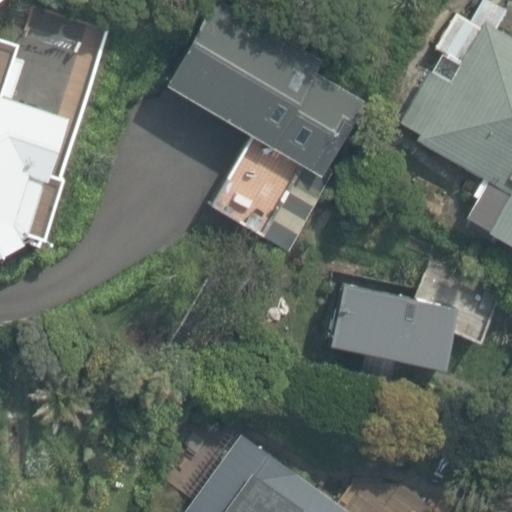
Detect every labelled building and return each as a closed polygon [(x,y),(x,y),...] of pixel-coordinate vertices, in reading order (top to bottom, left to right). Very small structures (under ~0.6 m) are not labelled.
[(511,31),(459,3),(395,124),(491,175),(470,214),(511,236),(511,31)] [(370,94),(207,7),(167,81),(256,129),(217,203),(290,242),(370,94)] [(0,247),(33,229),(22,210),(37,159),(53,164),(70,108),(0,86),(0,247)] [(348,277),(335,337),(450,361),(463,301),(348,277)] [(365,511),(244,425),(181,511),(365,511)]
